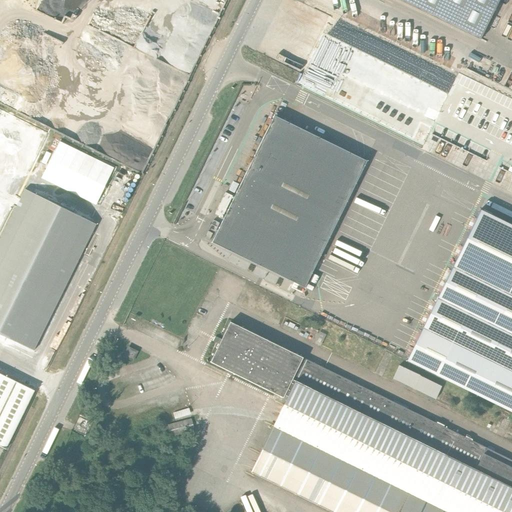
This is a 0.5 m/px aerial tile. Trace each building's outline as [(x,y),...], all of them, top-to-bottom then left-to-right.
[(399,0),(480,39),(499,0),(399,0)] [(426,141),(462,56),(331,1),(295,85),(426,141)] [(274,116),(212,242),(305,288),(367,161),(274,116)] [(59,139),(42,178),(98,202),(116,163),(59,139)] [(0,239),(0,334),(34,351),(96,224),(25,189),(0,239)] [(232,197),(224,193),(214,215),(222,218),(232,197)] [(511,229),(473,210),(401,358),(433,373),(511,412),(511,229)] [(219,223),(213,220),(209,229),(215,232),(219,223)] [(203,239),(208,241),(212,234),(207,232),(203,239)] [(251,472),(332,511),(511,511),(511,460),(486,447),(486,448),(281,347),(230,322),(211,362),(283,398),(284,395),(288,397),(276,421),(254,466),(251,472)] [(128,349),(126,355),(130,358),(130,359),(133,361),(137,353),(128,349)] [(400,371),(394,383),(427,398),(432,385),(400,371)] [(0,374),(0,449),(4,451),(13,433),(21,417),(34,391),(0,374)] [(191,419),(167,425),(171,437),(194,431),(191,419)]
